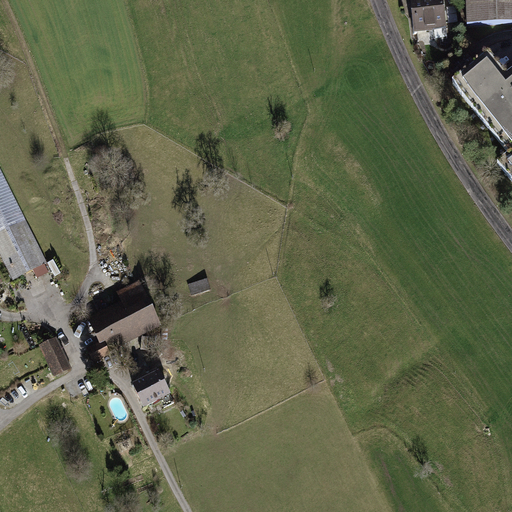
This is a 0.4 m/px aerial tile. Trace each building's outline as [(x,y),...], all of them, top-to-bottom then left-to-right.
[(408,0),(411,32),(444,29),(441,0),(408,0)] [(511,0),(464,0),(465,25),(511,23),(511,0)] [(486,54),(451,84),(509,155),(498,163),(511,181),(511,71),(505,78),(486,54)] [(0,167),(0,229),(24,219),(26,218),(0,167)] [(24,219),(0,229),(0,253),(13,280),(47,263),(24,219)] [(208,280),(188,285),(191,298),(211,293),(208,280)] [(120,303),(87,319),(99,342),(86,349),(94,363),(110,355),(108,351),(162,327),(139,281),(116,293),(120,303)] [(57,339),(38,347),(51,376),(70,368),(57,339)] [(158,371),(131,384),(143,410),(170,396),(158,371)]
